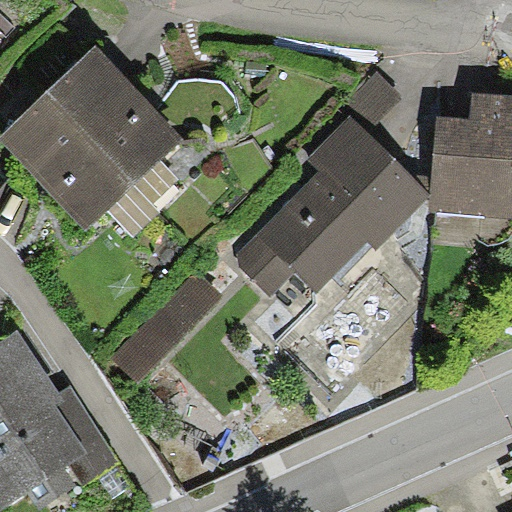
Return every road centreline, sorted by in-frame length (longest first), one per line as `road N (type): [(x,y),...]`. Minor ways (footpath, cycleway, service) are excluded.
road 1 (residential): [(243,511),(511,401)]
road 2 (residential): [(211,0),(480,30)]
